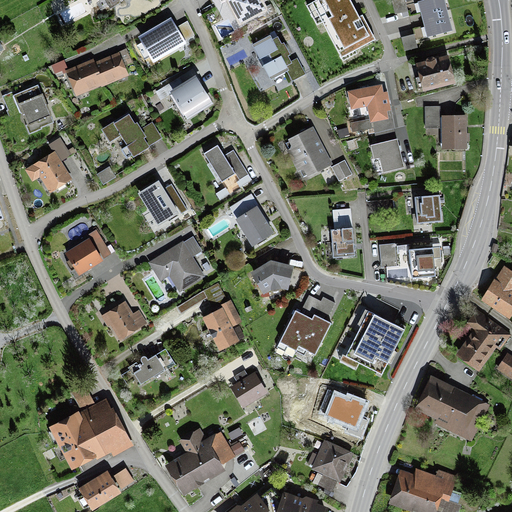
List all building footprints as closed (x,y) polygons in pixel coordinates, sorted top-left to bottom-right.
[(228,0),(231,4),(229,8),(233,15),(237,17),(240,22),(265,9),(259,0),(228,0)] [(350,0),(316,0),(312,3),(341,58),(372,41),(350,0)] [(409,16),(421,13),(422,19),(423,19),(448,13),(444,0),(424,0),(406,5),(409,16)] [(423,19),(422,19),(424,26),(413,28),(416,40),(453,31),(448,13),(423,19)] [(163,49),(166,53),(189,39),(181,25),(175,28),(170,21),(153,31),(155,35),(144,41),(152,55),(163,49)] [(293,81),(305,74),(297,58),(290,62),(286,55),(289,54),(283,44),(281,45),(277,38),(272,41),(269,35),(253,44),(260,57),(258,59),(262,67),(265,66),(272,79),(287,71),(293,81)] [(411,40),(398,43),(402,57),(415,54),(411,40)] [(93,61),(92,62),(102,85),(116,79),(115,76),(125,72),(118,55),(94,65),(93,61)] [(439,60),(438,56),(424,60),(425,64),(420,65),(422,76),(416,78),(419,90),(452,82),(446,58),(439,60)] [(92,62),(68,72),(76,91),(87,87),(88,89),(101,84),(102,85),(92,62)] [(195,79),(173,92),(188,116),(210,103),(195,79)] [(52,118),(38,85),(20,92),(18,89),(2,96),(8,110),(6,110),(9,117),(23,111),(28,124),(26,125),(29,134),(42,129),(42,128),(49,125),(47,120),(52,118)] [(380,87),(350,93),(353,106),(369,103),(373,119),(386,117),(384,109),(388,108),(386,94),(381,95),(380,87)] [(442,109),(427,109),(427,130),(442,130),(442,109)] [(133,153),(134,156),(149,147),(143,138),(145,136),(137,123),(135,125),(128,114),(103,129),(111,141),(121,134),(128,146),(122,150),(127,157),(133,153)] [(465,116),(443,116),(444,148),(465,148),(465,116)] [(370,120),(351,123),(353,131),(372,128),(370,120)] [(294,145),(293,149),(290,151),(295,160),(321,146),(312,129),(291,140),(294,145)] [(380,156),(384,170),(402,166),(396,140),(372,146),(375,157),(380,156)] [(218,145),(204,153),(222,182),(236,174),(239,180),(249,174),(233,150),(224,155),(218,145)] [(321,146),(295,160),(299,169),(303,168),(306,169),(309,174),(330,163),(321,146)] [(70,178),(54,153),(35,165),(50,190),(70,178)] [(338,163),(346,178),(352,174),(345,160),(338,163)] [(338,163),(331,167),(339,181),(346,178),(338,163)] [(140,193),(160,224),(177,213),(158,182),(140,193)] [(415,197),(417,223),(442,221),(440,194),(415,197)] [(245,215),(237,219),(253,245),(272,233),(249,195),(237,202),(245,215)] [(332,242),(336,242),(337,257),(355,256),(350,209),(333,211),(335,229),(331,229),(332,242)] [(89,240),(67,254),(79,273),(101,260),(89,240)] [(397,265),(395,241),(379,243),(382,267),(397,265)] [(152,263),(158,273),(165,269),(169,270),(180,288),(201,275),(182,245),(152,263)] [(440,246),(409,249),(412,278),(436,276),(434,258),(441,258),(440,246)] [(271,263),(254,273),(264,290),(275,284),(286,286),(291,268),(271,263)] [(496,282),(485,300),(508,315),(511,308),(511,271),(507,268),(497,283),(496,282)] [(214,306),(225,300),(217,284),(206,289),(214,306)] [(309,295),(302,308),(309,311),(307,315),(312,318),(314,314),(321,301),(309,295)] [(314,314),(320,317),(322,313),(328,316),(335,303),(323,297),(321,301),(314,314)] [(223,311),(222,309),(212,314),(215,319),(207,323),(217,343),(225,339),(228,345),(237,340),(229,323),(231,322),(232,324),(240,320),(230,302),(223,305),(225,310),(223,311)] [(124,303),(106,315),(120,337),(139,326),(124,303)] [(312,318),(307,315),(296,310),(280,341),(287,346),(296,350),(314,314),(312,318)] [(198,311),(173,323),(180,336),(204,324),(198,311)] [(346,356),(377,372),(375,374),(380,377),(405,327),(401,325),(399,327),(368,312),(346,356)] [(478,312),(470,322),(480,329),(461,355),(477,366),(503,330),(478,312)] [(315,355),(331,323),(320,317),(314,314),(296,350),(299,346),(315,355)] [(511,377),(511,357),(509,355),(499,369),(511,377)] [(131,369),(141,384),(165,369),(158,358),(156,360),(153,356),(148,359),(145,356),(142,357),(141,359),(143,363),(141,364),(140,363),(131,369)] [(253,374),(233,387),(245,405),(265,393),(253,374)] [(418,410),(434,418),(437,411),(453,419),(448,428),(463,436),(478,406),(432,383),(418,410)] [(83,386),(72,392),(82,410),(92,404),(83,386)] [(370,406),(342,394),(326,428),(355,440),(370,406)] [(113,454),(132,444),(113,408),(111,409),(107,401),(49,432),(56,447),(64,442),(74,462),(108,444),(113,454)] [(171,470),(181,487),(244,450),(239,442),(229,448),(220,433),(206,440),(199,429),(182,439),(193,457),(171,470)] [(305,461),(338,476),(350,452),(348,451),(328,442),(321,456),(310,451),(305,461)] [(402,477),(395,498),(397,499),(394,506),(409,511),(414,511),(417,506),(433,511),(457,511),(459,508),(453,505),(452,501),(448,499),(456,476),(438,469),(436,476),(426,473),(422,484),(402,477)] [(84,491),(93,506),(118,491),(108,476),(84,491)] [(332,490),(336,482),(324,476),(319,484),(332,490)] [(323,511),(325,509),(313,505),(313,507),(310,506),(306,497),(305,498),(306,499),(302,500),(286,495),(285,499),(279,497),(271,488),(263,494),(264,496),(259,500),(257,497),(244,507),(237,506),(237,507),(238,507),(238,511),(323,511)]
